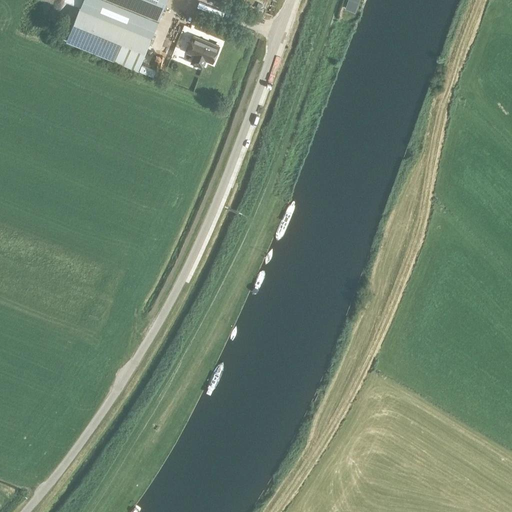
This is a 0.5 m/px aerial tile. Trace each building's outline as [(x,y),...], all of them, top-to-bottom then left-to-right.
[(82,0),(66,40),(138,69),(159,18),(115,0),(82,0)] [(115,0),(159,18),(165,0),(115,0)] [(348,0),(345,9),(355,12),(359,0),(348,0)] [(205,60),(212,63),(219,46),(194,36),(187,52),(194,55),(191,63),(202,67),(205,60)] [(156,71),(141,65),(139,70),(154,76),(156,71)]
